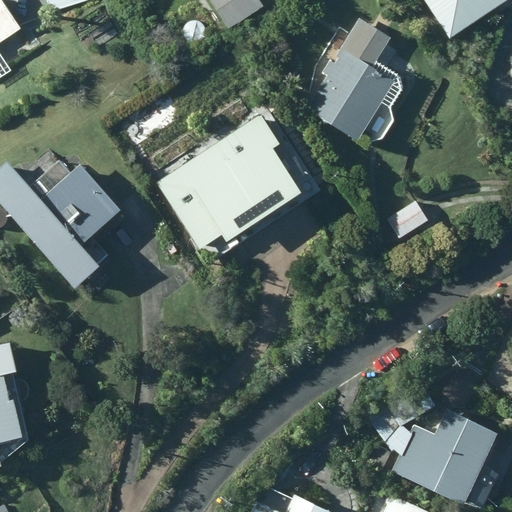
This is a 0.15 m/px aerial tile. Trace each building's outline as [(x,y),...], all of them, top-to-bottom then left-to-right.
[(0,0),(0,42),(19,31),(0,0)] [(46,0),(51,13),(89,0),(46,0)] [(207,0),(228,30),(263,7),(262,4),(268,0),(267,0),(207,0)] [(424,0),(450,39),(509,0),(424,0)] [(357,143),(395,84),(372,68),(390,40),(360,20),(335,59),(337,60),(335,64),(329,61),(322,73),(327,76),(305,110),(357,143)] [(72,46),(81,58),(89,52),(79,40),(72,46)] [(131,145),(157,181),(169,173),(188,201),(195,195),(223,235),(265,207),(248,182),(269,167),(249,137),(204,168),(195,155),(205,148),(180,112),(131,145)] [(0,170),(0,205),(75,291),(100,270),(81,249),(86,245),(89,252),(96,254),(101,249),(98,242),(92,240),(122,214),(81,167),(40,203),(6,165),(0,170)] [(400,239),(429,220),(415,199),(386,218),(400,239)] [(0,346),(0,469),(2,469),(0,460),(0,446),(23,441),(14,401),(10,403),(4,377),(18,374),(11,344),(0,346)] [(407,424),(435,408),(425,390),(397,407),(407,424)] [(391,473),(464,508),(498,435),(447,410),(435,435),(414,426),(391,473)] [(381,473),(389,458),(372,449),(363,464),(381,473)] [(325,511),(293,496),(285,511),(276,511),(255,502),(250,511),(325,511)] [(425,511),(391,496),(384,511),(425,511)]
